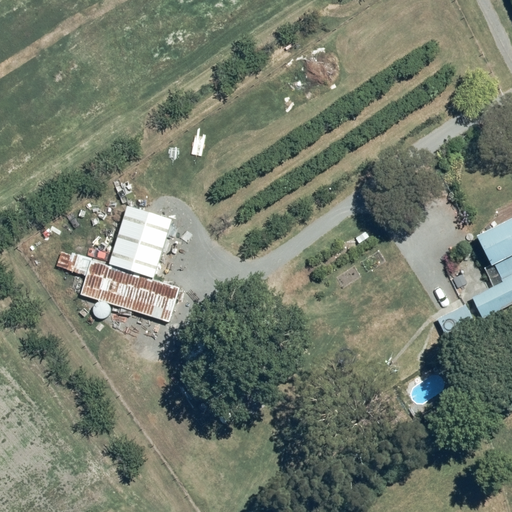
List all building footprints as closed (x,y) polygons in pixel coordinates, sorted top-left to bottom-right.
[(155,287),(174,226),(128,212),(109,272),(91,267),(80,303),(170,331),(181,295),(155,287)] [(511,220),(481,237),(497,268),(502,277),(511,272),(511,220)] [(511,306),(511,278),(473,298),(484,320),(511,306)] [(486,344),(468,306),(440,320),(458,358),(486,344)] [(244,386),(211,334),(176,357),(210,409),(244,386)]
